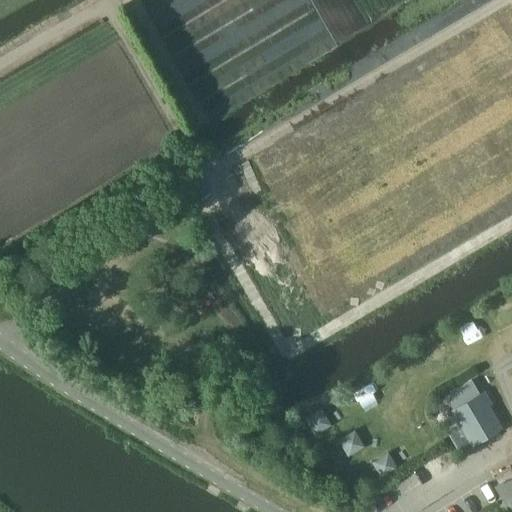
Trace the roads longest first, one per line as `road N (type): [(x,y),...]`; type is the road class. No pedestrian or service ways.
road 1 (unclassified): [(285,511),(0,334)]
road 2 (track): [(502,0),(229,161)]
road 3 (track): [(0,63),(104,0)]
